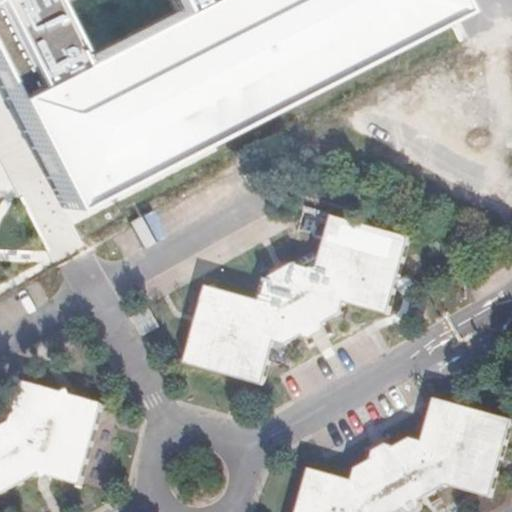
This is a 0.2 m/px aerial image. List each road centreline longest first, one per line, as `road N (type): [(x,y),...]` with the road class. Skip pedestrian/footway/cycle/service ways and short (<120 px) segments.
road 1 (residential): [(239,455),(485,308)]
road 2 (residential): [(239,455),(218,435),(175,436),(151,472),(157,501)]
